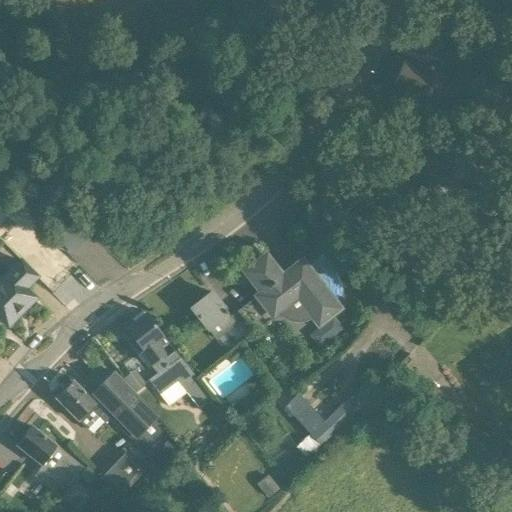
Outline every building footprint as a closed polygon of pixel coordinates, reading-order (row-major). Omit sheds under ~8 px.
[(425,58),(436,33),(417,25),(407,50),(425,58)] [(441,78),(444,70),(442,69),(442,68),(429,62),(425,71),(404,62),(393,86),(405,91),(399,105),(423,116),(424,113),(435,118),(440,105),(431,101),(441,79),(441,78)] [(499,116),(491,121),(496,128),(504,123),(499,116)] [(426,223),(489,229),(493,190),(505,191),(507,167),(465,162),(466,157),(466,156),(465,155),(465,154),(464,152),(463,151),(461,151),(459,151),(458,151),(457,152),(456,152),(455,153),(454,154),(454,155),(453,160),(430,157),(427,175),(413,174),(408,213),(427,216),(426,223)] [(58,234),(73,249),(90,233),(75,218),(58,234)] [(237,312),(242,319),(253,333),(280,312),(283,315),(284,316),(287,318),(291,320),(293,320),(295,320),(297,321),(298,321),(302,320),(304,319),(308,318),(309,317),(311,316),(319,326),(340,310),(302,262),(313,254),(304,242),(292,251),(301,262),(282,277),(272,264),(269,267),(265,264),(260,263),(256,265),(253,269),(252,274),(254,279),(251,281),(261,293),(237,312)] [(18,259),(7,271),(0,264),(0,318),(7,326),(34,298),(24,289),(36,277),(18,259)] [(242,319),(237,312),(231,317),(212,293),(191,309),(204,325),(203,325),(216,341),(242,319)] [(196,379),(145,315),(126,330),(142,351),(139,353),(149,366),(150,366),(157,374),(148,381),(168,407),(187,393),(198,408),(209,399),(194,381),(196,379)] [(185,335),(178,340),(184,347),(191,341),(185,335)] [(226,358),(230,364),(240,357),(244,354),(239,348),(226,358)] [(93,394),(145,448),(161,430),(160,429),(163,426),(113,374),(93,394)] [(256,375),(255,376),(244,384),(252,395),(265,385),(256,375)] [(55,398),(87,430),(100,418),(106,423),(110,419),(72,382),(55,398)] [(280,407),(291,417),(308,434),(319,445),(334,429),(326,421),(306,402),(295,391),(280,407)] [(331,415),(340,423),(355,407),(347,399),(331,415)] [(76,462),(57,447),(31,427),(17,446),(42,466),(60,481),(52,491),(62,499),(85,469),(76,462)] [(114,491),(121,498),(146,471),(123,449),(98,475),(112,489),(114,491)] [(158,461),(154,465),(160,471),(164,467),(165,465),(159,459),(158,461)] [(98,475),(88,486),(104,501),(114,491),(112,489),(98,475)] [(265,476),(256,484),(268,498),(278,490),(265,476)]
